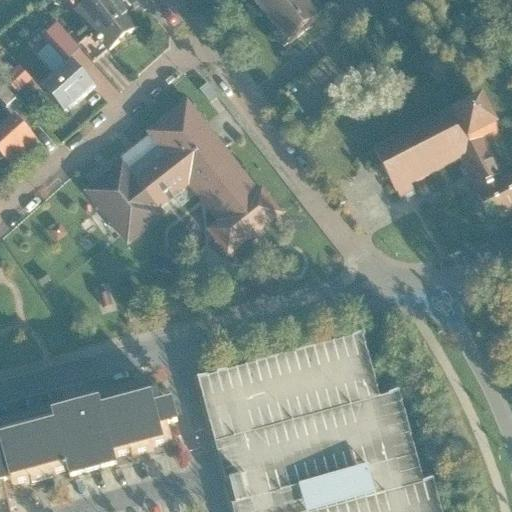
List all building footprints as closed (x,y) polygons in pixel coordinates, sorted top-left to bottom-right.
[(69,0),(78,10),(90,0),(69,0)] [(144,26),(123,0),(90,0),(78,10),(111,52),(144,26)] [(251,0),(290,45),(326,18),(311,0),(251,0)] [(81,47),(62,26),(48,38),(67,60),(81,47)] [(69,113),(99,88),(75,61),(46,86),(69,113)] [(4,81),(18,94),(32,79),(17,66),(4,81)] [(17,99),(3,83),(0,85),(0,99),(7,107),(17,99)] [(262,191),(191,102),(149,132),(154,139),(125,162),(127,164),(90,193),(130,243),(162,218),(159,213),(191,188),(219,223),(209,231),(231,258),(288,214),(266,188),(262,191)] [(452,111),(374,152),(381,167),(379,168),(385,180),(388,179),(396,194),(397,193),(400,200),(414,192),(411,186),(461,161),(478,194),(504,180),(484,140),(497,132),(483,105),(457,118),(452,111)] [(0,150),(13,165),(38,142),(16,117),(0,131),(0,150)] [(478,194),(477,194),(492,225),(511,214),(511,176),(504,180),(478,194)] [(365,343),(204,384),(236,511),(449,511),(442,483),(429,486),(406,396),(382,401),(365,343)] [(129,466),(175,454),(162,404),(116,416),(115,412),(67,424),(68,428),(0,445),(0,499),(12,496),(81,478),(83,484),(131,471),(129,466)] [(0,511),(14,511),(12,496),(0,499),(0,511)]
